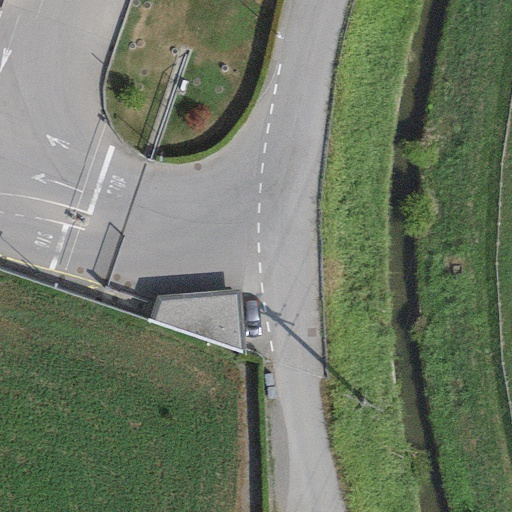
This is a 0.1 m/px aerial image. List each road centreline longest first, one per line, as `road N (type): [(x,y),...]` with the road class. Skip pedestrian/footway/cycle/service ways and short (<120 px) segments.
road 1 (track): [(311,511),(288,374),(281,236)]
road 2 (unclassified): [(281,236),(287,152),(315,0)]
